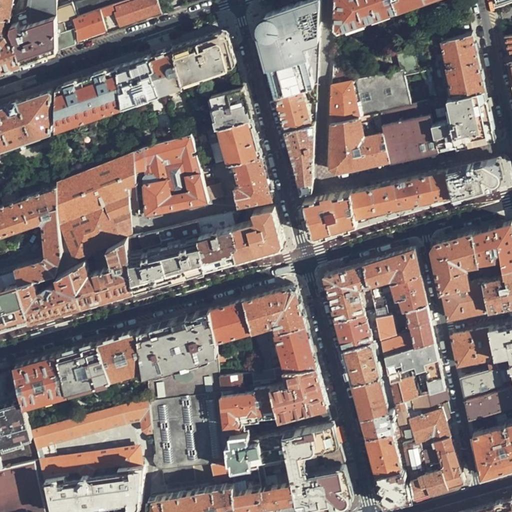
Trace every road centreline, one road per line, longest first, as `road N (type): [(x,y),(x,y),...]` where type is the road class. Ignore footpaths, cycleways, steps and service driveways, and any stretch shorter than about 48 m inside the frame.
road 1 (residential): [(511,144),(333,182),(325,176),(328,0)]
road 2 (tertiary): [(306,261),(0,351)]
road 3 (residential): [(306,261),(236,0)]
road 4 (residential): [(373,511),(306,261)]
road 5 (secondary): [(0,83),(236,0)]
road 6 (residential): [(442,328),(479,492)]
road 7 (residential): [(511,144),(481,0)]
road 8 (unknown): [(290,198),(147,223)]
